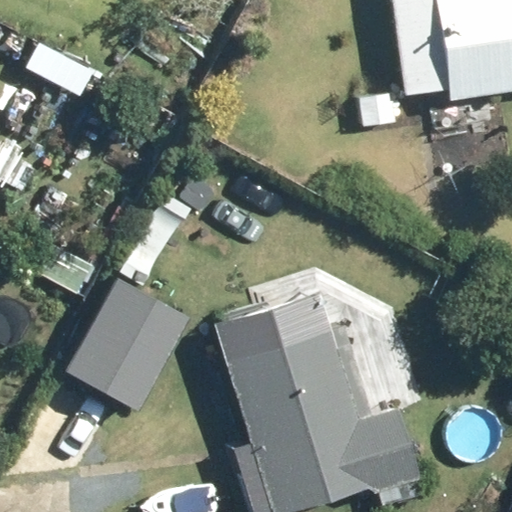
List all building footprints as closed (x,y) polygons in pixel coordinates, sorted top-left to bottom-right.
[(511,0),(390,0),(402,86),(444,80),(446,89),(511,79),(511,0)] [(213,128),(176,109),(150,158),(187,177),(213,128)] [(0,174),(20,185),(31,162),(0,146),(0,174)] [(114,267),(63,362),(136,402),(188,307),(114,267)] [(314,280),(214,309),(270,503),(367,475),(369,483),(416,469),(395,398),(369,405),(342,313),(325,318),(314,280)]
